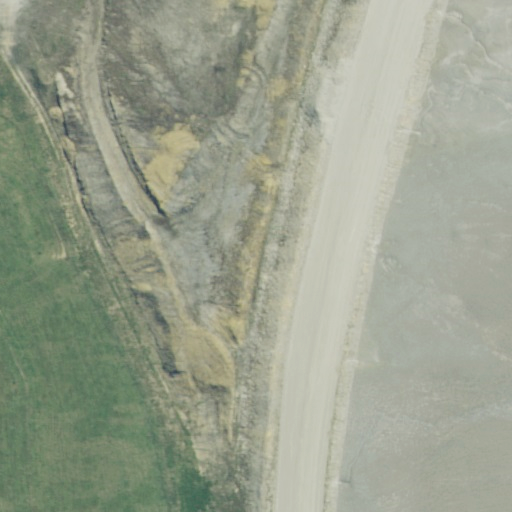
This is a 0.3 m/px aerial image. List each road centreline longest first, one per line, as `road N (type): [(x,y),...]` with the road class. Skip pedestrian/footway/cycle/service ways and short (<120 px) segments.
road 1 (track): [(214,511),(10,48),(4,0)]
road 2 (track): [(302,511),(333,263),(407,0)]
road 3 (track): [(38,511),(30,393),(0,320)]
